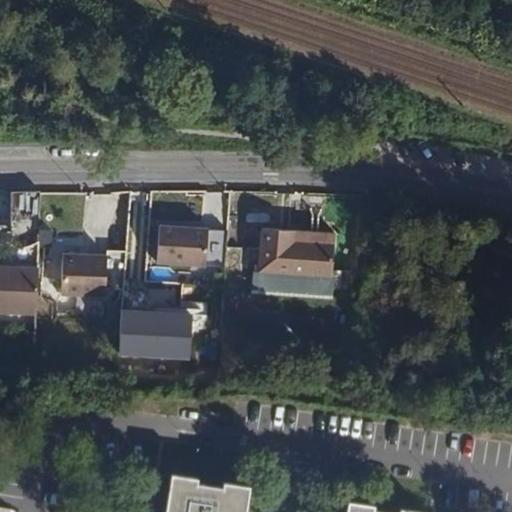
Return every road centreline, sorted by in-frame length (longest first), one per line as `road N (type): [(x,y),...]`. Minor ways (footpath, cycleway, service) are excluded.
road 1 (residential): [(511,478),(121,419),(65,434),(37,486),(34,511)]
road 2 (secondary): [(511,194),(345,171),(0,171)]
